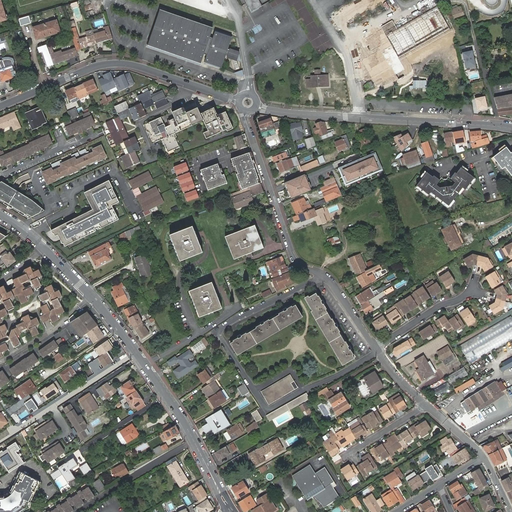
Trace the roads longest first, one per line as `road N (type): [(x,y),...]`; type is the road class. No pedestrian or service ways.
road 1 (residential): [(377,348),(269,410),(220,332),(323,276)]
road 2 (tertiary): [(256,105),(511,127)]
road 3 (tertiary): [(239,100),(120,63),(0,106)]
road 4 (residential): [(245,110),(286,239),(298,263),(323,276)]
road 5 (residential): [(193,440),(79,511)]
road 6 (residential): [(135,350),(51,406),(68,433)]
